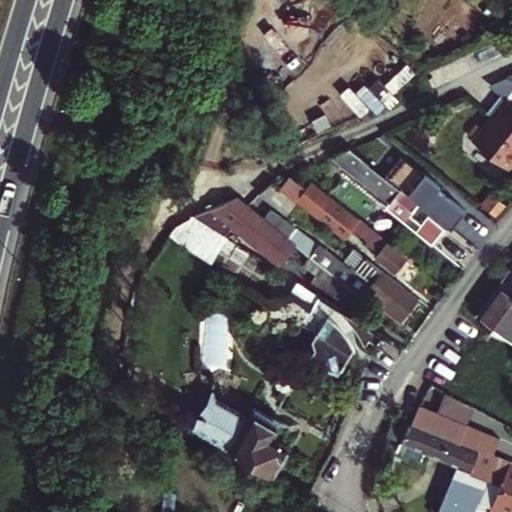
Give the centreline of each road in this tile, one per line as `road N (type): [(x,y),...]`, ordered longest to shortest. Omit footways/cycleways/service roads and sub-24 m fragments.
road 1 (unclassified): [(179,203),(511,64)]
road 2 (residential): [(350,511),(351,468),(380,409),(511,228)]
road 3 (trunk): [(0,223),(63,0)]
